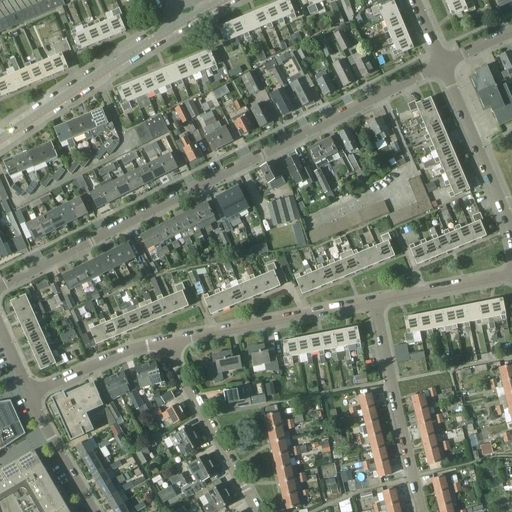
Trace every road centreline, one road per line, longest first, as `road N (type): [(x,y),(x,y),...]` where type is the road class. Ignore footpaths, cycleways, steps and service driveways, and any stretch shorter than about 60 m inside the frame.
road 1 (residential): [(0,286),(443,64)]
road 2 (residential): [(166,342),(376,303)]
road 3 (residential): [(376,303),(423,511)]
road 4 (residential): [(173,23),(0,140)]
road 5 (residential): [(256,511),(166,342)]
road 6 (residential): [(443,64),(511,231)]
road 7 (unknown): [(0,165),(11,199),(26,198),(125,144)]
road 8 (residential): [(32,395),(127,350),(166,342)]
road 9 (residential): [(376,303),(511,275)]
road 10 (residential): [(93,511),(32,395)]
